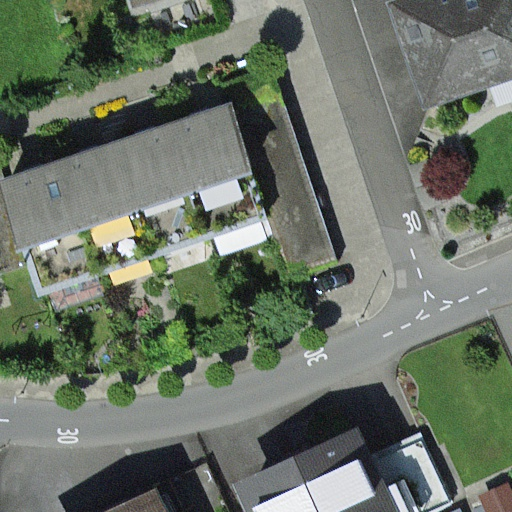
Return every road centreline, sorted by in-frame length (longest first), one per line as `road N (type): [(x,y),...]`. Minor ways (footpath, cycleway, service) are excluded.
road 1 (residential): [(431,308),(139,422),(0,411)]
road 2 (residential): [(323,0),(431,308)]
